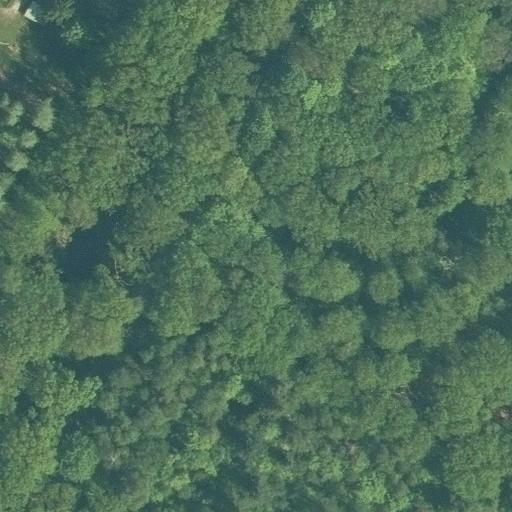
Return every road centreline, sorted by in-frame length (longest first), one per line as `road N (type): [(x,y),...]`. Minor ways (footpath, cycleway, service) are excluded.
road 1 (unclassified): [(298,0),(17,511)]
road 2 (track): [(131,77),(0,315)]
